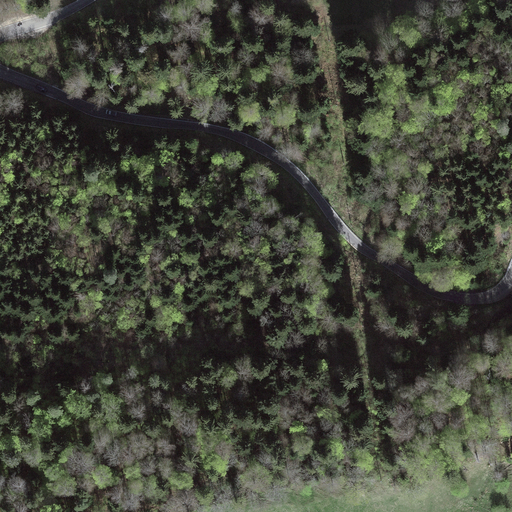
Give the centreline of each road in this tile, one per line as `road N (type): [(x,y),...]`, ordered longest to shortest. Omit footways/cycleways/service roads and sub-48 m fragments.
road 1 (tertiary): [(0,71),(117,115),(244,138),(296,176),(353,239),(439,293),(490,296),(511,273)]
road 2 (track): [(511,309),(461,348),(356,331),(291,343),(194,345),(0,394)]
